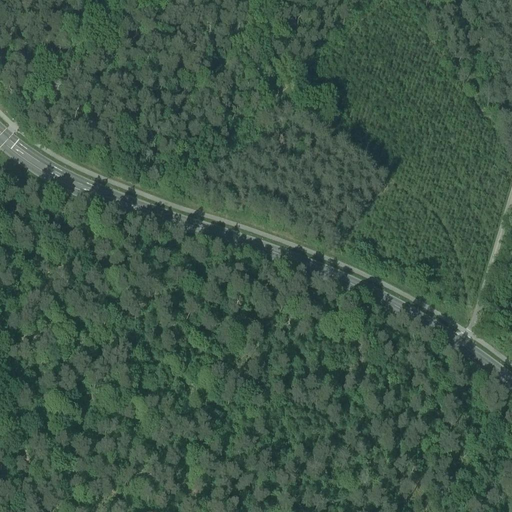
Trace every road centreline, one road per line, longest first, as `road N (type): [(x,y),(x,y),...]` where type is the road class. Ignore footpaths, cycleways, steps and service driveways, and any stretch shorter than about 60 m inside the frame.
road 1 (primary): [(0,135),(90,191),(289,257),(464,347)]
road 2 (track): [(15,126),(140,0)]
road 3 (track): [(0,342),(40,511)]
road 4 (unclassified): [(464,347),(511,197)]
